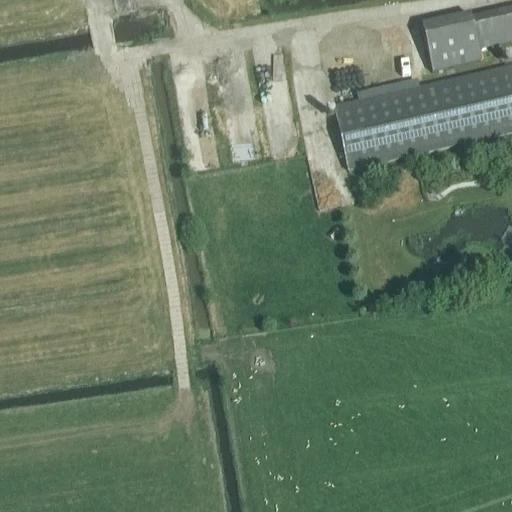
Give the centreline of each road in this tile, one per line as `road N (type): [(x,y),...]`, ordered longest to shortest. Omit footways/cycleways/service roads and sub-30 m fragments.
road 1 (track): [(188,413),(128,54)]
road 2 (track): [(97,0),(106,58),(296,25)]
